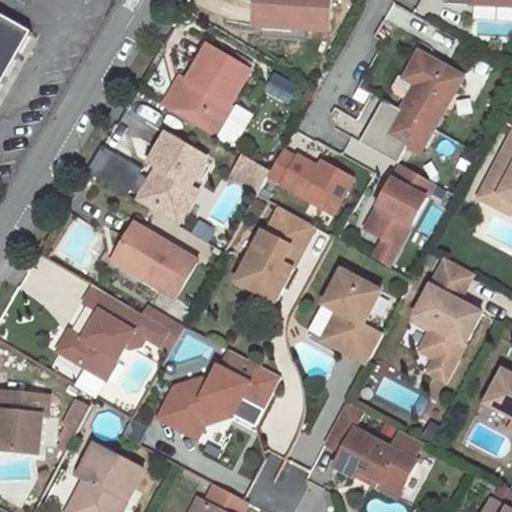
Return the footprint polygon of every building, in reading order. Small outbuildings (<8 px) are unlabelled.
[(257,0),(255,28),(330,34),(333,0),(293,0),(294,1),(285,0),(257,0)] [(0,93),(33,36),(0,17),(0,93)] [(168,111),(211,137),(231,104),(250,71),(207,46),(187,80),(188,80),(194,84),(189,94),(181,89),(168,111)] [(420,155),(463,78),(421,54),(406,81),(416,87),(407,102),(388,136),(408,147),(420,155)] [(181,76),(162,108),(168,111),(181,89),(189,94),(194,84),(188,80),(187,80),(181,76)] [(393,89),(395,96),(407,102),(416,87),(406,81),(399,77),(393,89)] [(231,104),(211,137),(216,140),(235,106),(231,104)] [(166,131),(149,161),(157,166),(140,194),(181,218),(198,188),(191,183),(207,156),(166,131)] [(384,144),(395,150),(395,149),(404,154),(408,147),(388,136),(384,144)] [(511,136),(479,199),(495,207),(501,196),(511,201),(511,136)] [(341,214),(358,175),(287,144),(270,183),(341,214)] [(272,172),(248,159),(239,174),(263,188),(272,172)] [(399,267),(437,180),(398,163),(369,228),(384,235),(375,257),(399,267)] [(263,188),(239,174),(237,178),(261,192),(263,188)] [(136,202),(182,229),(203,191),(198,188),(181,218),(140,194),(136,202)] [(511,212),(511,201),(501,196),(495,207),(510,216),(511,212)] [(306,223),(280,209),(266,234),(263,233),(246,263),(255,268),(244,287),(274,304),(293,270),(283,264),(306,223)] [(316,229),(306,223),(283,264),(293,270),(316,229)] [(117,256),(149,276),(145,281),(177,301),(200,263),(136,225),(117,256)] [(113,262),(145,281),(149,276),(117,256),(113,262)] [(473,277),(445,262),(413,323),(431,332),(425,343),(458,361),(482,314),(460,302),(473,277)] [(255,268),(246,263),(235,283),(244,287),(255,268)] [(368,365),(383,336),(365,326),(382,292),(343,271),(324,306),(337,313),(322,341),(368,365)] [(118,365),(135,337),(134,337),(136,333),(170,354),(179,338),(145,318),(107,296),(97,313),(98,314),(88,333),(93,337),(90,342),(84,343),(78,339),(71,341),(65,352),(64,360),(98,380),(109,359),(118,365)] [(149,310),(145,318),(179,338),(183,330),(149,310)] [(65,352),(71,341),(78,339),(69,333),(56,355),(64,360),(65,352)] [(458,361),(425,343),(420,352),(435,360),(428,373),(446,383),(458,361)] [(239,358),(230,353),(221,371),(230,375),(239,358)] [(264,414),(282,381),(259,368),(239,358),(230,375),(221,371),(219,369),(210,385),(202,382),(179,389),(176,395),(173,393),(161,415),(184,428),(191,416),(200,421),(224,415),(227,409),(236,413),(242,402),(264,414)] [(106,385),(118,365),(109,359),(98,380),(106,385)] [(511,376),(504,372),(486,405),(511,419),(511,376)] [(0,452),(39,457),(41,445),(43,418),(48,418),(50,398),(0,393),(0,452)] [(394,449),(358,429),(366,413),(348,403),(326,443),(346,454),(338,468),(358,478),(359,477),(362,471),(377,479),(375,485),(400,497),(419,462),(416,461),(425,444),(402,432),(394,449)] [(233,419),(236,413),(227,409),(224,415),(200,421),(191,416),(184,428),(161,415),(158,421),(196,441),(204,427),(233,419)] [(53,446),(56,419),(48,418),(43,418),(41,445),(53,446)] [(71,509),(77,511),(123,511),(145,473),(96,447),(80,478),(86,482),(71,509)] [(359,477),(375,485),(377,479),(362,471),(359,477)] [(246,511),(250,505),(218,488),(208,505),(201,501),(195,511),(246,511)] [(511,511),(491,501),(485,511),(511,511)]
